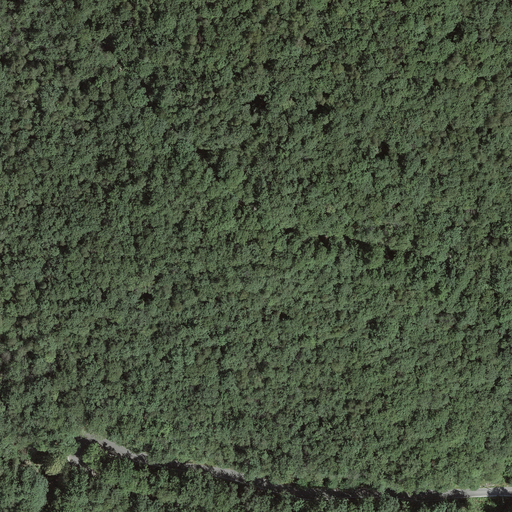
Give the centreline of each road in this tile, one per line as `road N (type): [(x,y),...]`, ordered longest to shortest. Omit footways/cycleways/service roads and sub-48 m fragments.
road 1 (unclassified): [(198,511),(83,467),(75,447),(84,439),(300,493),(511,491)]
road 2 (unclassified): [(511,289),(411,245),(311,230),(261,210),(218,178),(70,0)]
